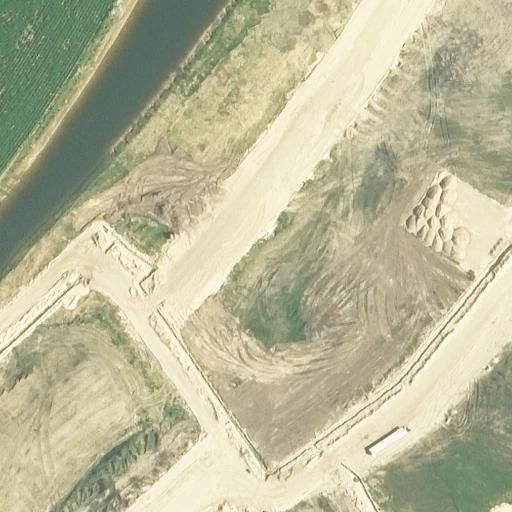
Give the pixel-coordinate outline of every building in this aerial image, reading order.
[(294,0),(291,5),(327,29),(328,28),(330,29),(342,11),(340,10),(342,6),(333,0),(294,0)] [(490,0),(487,5),(509,19),(511,14),(511,5),(503,0),(490,0)] [(263,19),(256,29),(278,44),(285,33),(311,51),(327,29),(291,5),(276,27),(263,19)] [(449,5),(435,26),(472,49),(485,29),(498,37),(505,26),(483,12),(476,23),(449,5)] [(435,26),(422,47),(449,65),(442,76),(464,89),(471,79),(458,71),(472,49),(435,26)] [(254,58),(237,80),(271,106),(288,84),(262,65),(270,54),(249,39),(242,49),(254,58)] [(402,74),(388,93),(421,117),(435,97),(402,74)] [(208,92),(201,103),(221,118),(229,108),(255,128),(271,106),(237,80),(220,102),(208,92)] [(388,93),(376,110),(409,134),(421,117),(388,93)] [(376,110),(363,128),(396,152),(409,134),(376,110)] [(363,128),(350,145),(383,169),(396,152),(363,128)] [(350,145),(336,165),(369,188),(383,169),(350,145)] [(511,165),(501,183),(511,190),(511,165)] [(125,173),(113,186),(134,205),(116,224),(148,254),(168,234),(155,222),(168,209),(125,173)] [(435,258),(420,275),(448,298),(462,280),(435,258)] [(420,275),(408,290),(436,313),(448,298),(420,275)] [(408,290),(396,305),(424,328),(436,313),(408,290)] [(396,305),(382,323),(410,345),(424,328),(396,305)] [(58,339),(43,352),(60,371),(75,358),(77,361),(98,342),(70,310),(49,329),(58,339)] [(17,362),(0,376),(0,378),(35,418),(51,404),(54,407),(69,394),(50,372),(37,384),(20,366),(17,362)] [(0,378),(0,415),(1,416),(0,416),(0,439),(9,449),(26,433),(19,425),(31,415),(34,419),(35,418),(0,378)] [(125,395),(115,402),(121,408),(130,401),(125,395)] [(489,404),(469,418),(493,453),(511,440),(511,427),(507,430),(489,404)] [(119,407),(110,415),(115,421),(124,414),(119,407)] [(157,418),(140,432),(164,461),(180,447),(157,418)] [(469,418),(448,432),(466,459),(456,466),(470,487),(481,480),(472,467),(493,453),(469,418)] [(94,420),(84,428),(89,434),(99,427),(94,420)] [(84,428),(75,436),(80,442),(89,434),(84,428)] [(140,432),(124,445),(148,474),(164,461),(140,432)] [(124,445),(109,458),(132,487),(148,474),(124,445)] [(62,446),(53,454),(58,460),(67,452),(62,446)] [(53,454),(44,461),(49,468),(58,460),(53,454)] [(109,458),(93,471),(117,500),(132,487),(109,458)] [(410,467),(368,489),(379,510),(413,492),(413,493),(422,489),(410,467)] [(440,468),(430,474),(434,481),(444,474),(440,468)] [(93,471),(77,484),(100,511),(101,511),(117,500),(93,471)] [(31,472),(22,479),(27,486),(36,478),(31,472)] [(444,474),(434,481),(439,488),(449,481),(444,474)] [(22,479),(12,487),(18,493),(27,486),(22,479)] [(100,511),(77,484),(62,497),(74,511),(100,511)] [(413,492),(379,510),(380,511),(419,511),(422,510),(413,493),(413,492)] [(74,511),(62,497),(46,510),(47,511),(74,511)] [(463,502),(453,508),(455,511),(461,511),(467,508),(463,502)]
